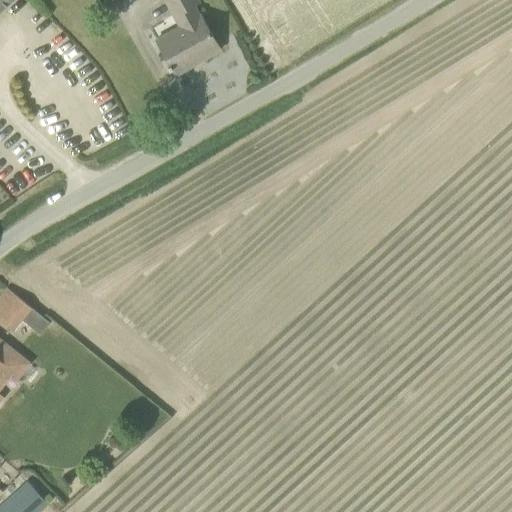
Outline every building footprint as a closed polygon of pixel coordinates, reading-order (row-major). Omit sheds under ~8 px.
[(0,0),(0,12),(13,0),(0,0)] [(187,28),(159,44),(176,74),(220,50),(201,15),(199,16),(193,5),(199,2),(197,0),(165,0),(174,16),(179,13),(187,28)] [(35,329),(44,318),(8,288),(0,297),(0,320),(12,331),(22,319),(35,329)] [(0,388),(13,372),(19,377),(29,365),(0,342),(0,401),(5,395),(0,390),(0,388)] [(36,511),(47,503),(45,500),(28,482),(0,507),(0,511),(36,511)]
